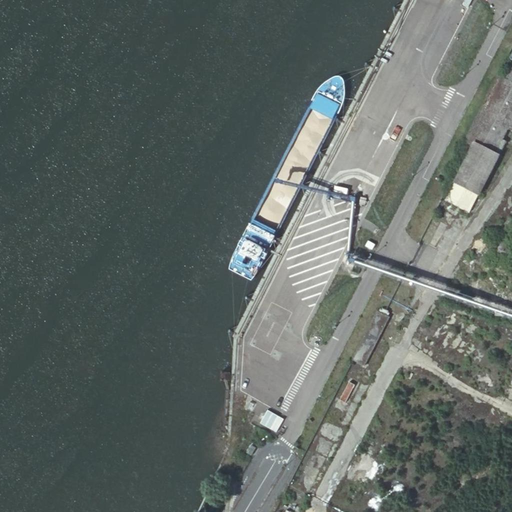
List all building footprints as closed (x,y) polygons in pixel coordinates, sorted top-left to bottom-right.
[(449,193),(473,205),(506,141),(503,139),(508,129),(511,130),(511,67),(510,67),(467,149),(470,151),(449,193)] [(423,233),(431,236),(437,226),(429,222),(423,233)] [(390,317),(377,311),(352,360),(365,366),(390,317)] [(331,406),(345,413),(361,381),(346,374),(331,406)] [(261,425),(277,433),(284,419),(268,411),(261,425)] [(294,485),(308,493),(334,443),(320,435),(294,485)]
